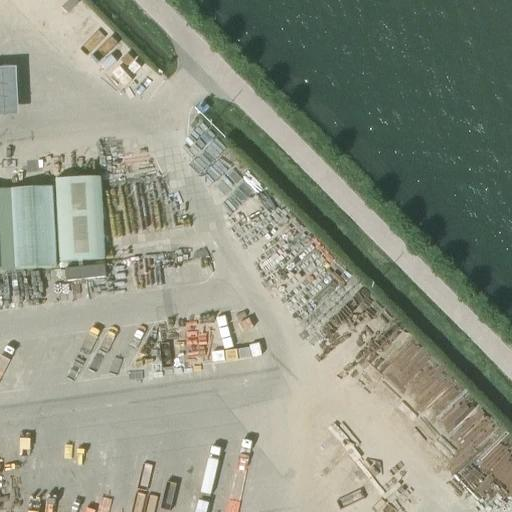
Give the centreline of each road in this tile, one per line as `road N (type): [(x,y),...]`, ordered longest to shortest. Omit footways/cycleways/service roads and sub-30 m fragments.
road 1 (unclassified): [(511,366),(144,0)]
road 2 (unknown): [(241,280),(289,373),(0,416)]
road 3 (unknown): [(241,280),(194,190),(137,119),(0,158)]
road 4 (unknown): [(0,314),(241,280)]
